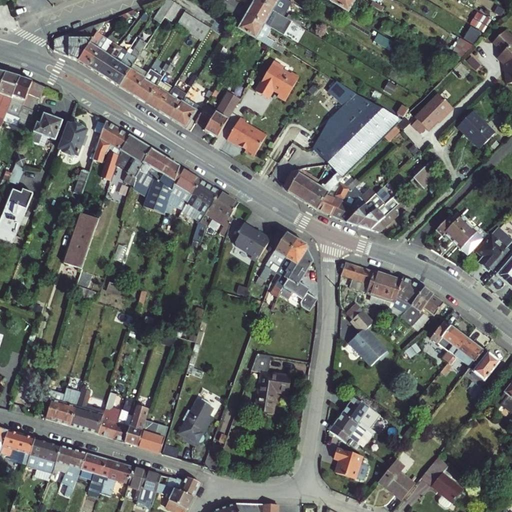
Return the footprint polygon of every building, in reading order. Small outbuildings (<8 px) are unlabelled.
[(164,17),(173,3),(168,0),(167,0),(154,18),(160,22),(164,17)] [(255,0),(255,1),(272,11),(278,0),(255,0)] [(283,0),(278,0),(272,11),(279,14),(286,1),(283,0)] [(355,0),(332,0),(331,2),(348,12),(355,0)] [(272,11),(255,1),(247,15),(264,25),(270,29),(284,37),(293,22),(287,19),(279,14),(272,11)] [(372,2),(370,5),(381,12),(383,8),(372,2)] [(173,3),(164,17),(171,21),(180,7),(173,3)] [(503,11),(497,7),(493,13),(499,17),(503,11)] [(480,11),(466,38),(478,44),(492,17),(480,11)] [(197,21),(184,13),(176,26),(189,34),(197,21)] [(264,25),(247,15),(238,29),(248,35),(271,48),(282,54),(285,50),(265,38),(270,29),(264,25)] [(302,24),(289,16),(287,19),(293,22),(300,27),(302,24)] [(364,17),(362,20),(370,25),(372,22),(364,17)] [(201,41),(210,29),(197,21),(189,34),(201,41)] [(54,52),(78,62),(97,33),(104,23),(53,41),(54,52)] [(390,37),(395,28),(389,24),(388,26),(384,24),(380,31),(390,37)] [(511,34),(508,31),(495,43),(505,54),(501,58),(509,65),(510,70),(508,70),(511,85),(511,84),(511,34)] [(88,68),(100,50),(95,47),(101,36),(97,33),(78,62),(88,68)] [(392,43),(378,35),(374,42),(387,50),(392,43)] [(100,50),(107,39),(101,36),(95,47),(100,50)] [(97,74),(116,45),(107,39),(100,50),(88,68),(92,71),(97,74)] [(118,86),(129,69),(133,63),(137,57),(142,49),(146,43),(139,39),(130,54),(127,51),(119,62),(107,80),(118,86)] [(464,60),(475,48),(468,44),(457,56),(464,60)] [(107,80),(119,62),(115,59),(122,48),(116,45),(97,74),(107,80)] [(119,62),(127,51),(122,48),(115,59),(119,62)] [(145,51),(142,49),(137,57),(140,59),(145,51)] [(509,65),(501,58),(500,59),(507,67),(508,70),(510,70),(509,65)] [(282,68),(272,62),(254,92),(266,99),(272,91),(277,94),(275,97),(283,102),(297,79),(289,74),(288,76),(281,71),(282,68)] [(133,63),(129,69),(143,77),(145,74),(146,72),(133,63)] [(131,95),(142,79),(143,77),(129,69),(118,86),(131,95)] [(0,126),(4,116),(7,109),(19,77),(5,74),(0,84),(0,126)] [(158,81),(145,74),(143,77),(142,79),(155,87),(158,81)] [(190,87),(197,77),(194,75),(188,86),(190,87)] [(7,109),(19,114),(32,80),(19,77),(7,109)] [(144,103),(155,87),(142,79),(131,95),(144,103)] [(32,80),(19,114),(25,116),(22,123),(29,126),(44,87),(32,80)] [(157,111),(167,95),(171,89),(159,81),(158,81),(155,87),(144,103),(157,111)] [(209,99),(215,88),(207,83),(204,89),(208,92),(205,97),(209,99)] [(334,175),(339,181),(381,141),(386,135),(395,127),(398,125),(402,121),(355,95),(337,83),(328,92),(344,107),(329,121),(315,150),(333,171),(335,174),(334,175)] [(184,97),(171,89),(167,95),(180,103),(184,97)] [(180,103),(167,95),(157,111),(170,119),(180,103)] [(216,139),(238,103),(225,95),(215,112),(204,106),(194,122),(206,129),(204,131),(216,139)] [(437,95),(413,119),(416,121),(424,130),(427,132),(437,122),(441,119),(442,121),(453,110),(437,95)] [(198,106),(184,97),(180,103),(170,119),(185,128),(198,106)] [(407,109),(401,105),(396,114),(402,118),(407,109)] [(494,134),(473,112),(459,126),(480,148),(494,134)] [(45,137),(54,140),(60,122),(43,116),(39,126),(36,125),(29,142),(37,145),(41,135),(45,137)] [(248,123),(240,118),(226,140),(238,148),(239,146),(242,148),(243,148),(246,149),(244,153),(253,158),(266,137),(248,126),(248,123)] [(408,126),(404,121),(399,125),(404,130),(408,126)] [(424,130),(416,121),(410,126),(419,135),(424,130)] [(116,157),(120,151),(128,137),(115,128),(104,122),(89,167),(94,169),(96,162),(101,165),(91,198),(102,201),(116,157)] [(85,131),(68,125),(66,129),(61,143),(57,154),(71,159),(72,155),(76,156),(85,131)] [(395,127),(386,135),(389,138),(398,130),(395,127)] [(138,167),(149,149),(128,137),(120,151),(135,160),(122,178),(133,184),(133,182),(137,171),(138,167)] [(165,206),(177,166),(149,149),(138,167),(137,171),(152,180),(148,190),(141,208),(162,216),(163,212),(165,206)] [(24,159),(17,156),(11,173),(21,176),(24,168),(21,167),(24,159)] [(429,163),(413,178),(423,188),(433,178),(438,173),(433,168),(429,163)] [(198,180),(177,166),(165,206),(173,209),(178,198),(185,201),(198,180)] [(290,189),(298,175),(302,169),(292,171),(284,185),(290,189)] [(79,196),(87,173),(81,170),(73,194),(79,196)] [(137,171),(133,182),(148,190),(152,180),(137,171)] [(18,185),(21,176),(11,173),(8,181),(18,185)] [(322,184),(324,185),(334,175),(332,173),(322,184)] [(316,185),(298,175),(290,189),(288,192),(305,203),(316,185)] [(305,203),(317,210),(327,193),(336,184),(339,181),(334,175),(324,185),(322,184),(320,188),(316,185),(305,203)] [(208,185),(198,180),(185,201),(184,204),(195,210),(191,219),(194,220),(198,222),(204,212),(208,206),(217,191),(208,185)] [(317,210),(332,217),(346,190),(350,192),(358,185),(353,180),(344,189),(340,186),(333,196),(327,193),(317,210)] [(336,184),(327,193),(333,196),(340,186),(336,184)] [(344,223),(357,226),(376,209),(377,210),(381,206),(384,204),(388,201),(384,197),(373,187),(363,196),(360,195),(354,205),(347,201),(351,193),(350,192),(346,190),(332,217),(344,223)] [(20,193),(12,190),(0,219),(0,234),(12,240),(14,235),(16,235),(18,223),(21,216),(23,216),(32,194),(22,189),(20,193)] [(230,218),(238,203),(217,191),(208,206),(224,215),(223,222),(222,227),(230,229),(233,219),(230,218)] [(102,201),(91,198),(85,213),(97,217),(99,213),(102,201)] [(402,209),(391,198),(388,201),(384,204),(381,206),(377,210),(376,209),(357,226),(372,231),(377,232),(402,209)] [(173,209),(165,206),(163,212),(171,216),(173,209)] [(224,215),(208,206),(204,212),(212,216),(223,222),(224,215)] [(63,264),(81,269),(97,217),(85,213),(85,214),(78,212),(63,264)] [(198,222),(202,224),(204,225),(212,216),(204,212),(198,222)] [(460,215),(453,223),(448,218),(446,220),(435,231),(440,236),(443,234),(459,249),(467,256),(482,240),(475,233),(463,222),(465,220),(460,215)] [(196,251),(202,224),(198,222),(194,220),(188,248),(196,251)] [(258,260),(271,238),(258,231),(257,232),(243,224),(237,234),(239,235),(234,243),(235,246),(258,260)] [(272,264),(279,268),(297,239),(287,233),(259,278),(264,281),(270,271),(268,270),(272,264)] [(497,269),(511,253),(489,235),(481,244),(482,245),(475,252),(481,258),(477,263),(480,266),(491,275),(497,269)] [(297,239),(279,268),(275,274),(280,277),(275,288),(282,292),(284,288),(307,250),(306,245),(297,239)] [(307,250),(284,288),(282,292),(281,292),(280,294),(279,294),(279,296),(288,301),(292,294),(303,300),(301,303),(304,309),(310,312),(315,305),(315,297),(308,293),(309,291),(308,288),(300,284),(313,262),(307,250)] [(511,251),(511,253),(497,269),(500,271),(511,258),(511,251)] [(511,258),(500,271),(501,275),(500,276),(504,280),(503,280),(511,287),(511,286),(511,258)] [(341,273),(341,275),(369,286),(373,273),(343,262),(341,273)] [(367,291),(366,293),(394,303),(395,300),(395,299),(401,281),(374,271),(373,273),(369,286),(367,291)] [(401,281),(395,299),(409,305),(407,307),(405,305),(396,316),(400,319),(415,302),(424,289),(403,278),(401,281)] [(110,281),(106,292),(120,297),(124,286),(110,281)] [(246,287),(239,285),(236,293),(243,296),(246,287)] [(75,287),(73,294),(91,301),(95,302),(98,294),(75,287)] [(433,317),(444,304),(441,302),(424,289),(415,302),(400,319),(407,323),(418,312),(420,313),(423,309),(433,317)] [(357,301),(363,303),(366,293),(367,291),(363,290),(363,291),(360,290),(357,301)] [(142,291),(136,314),(142,316),(148,292),(142,291)] [(205,310),(197,307),(193,319),(201,322),(205,310)] [(407,323),(412,327),(423,315),(420,313),(418,312),(407,323)] [(366,332),(373,325),(369,320),(362,313),(352,322),(350,324),(359,334),(347,345),(369,369),(378,362),(380,364),(389,357),(366,332)] [(466,340),(444,323),(431,339),(447,352),(441,360),(447,364),(466,340)] [(164,337),(162,344),(172,347),(174,339),(164,337)] [(457,360),(470,370),(483,353),(466,340),(447,364),(441,371),(445,374),(453,364),(457,360)] [(498,364),(483,353),(470,370),(468,372),(471,374),(472,372),(485,382),(498,364)] [(268,374),(270,357),(257,355),(251,373),(260,374),(255,412),(273,414),(276,393),(288,394),(290,377),(268,374)] [(81,385),(82,380),(77,378),(73,391),(78,392),(81,385)] [(81,430),(96,435),(103,412),(85,406),(89,391),(86,391),(87,387),(85,386),(81,385),(78,392),(74,407),(69,426),(81,430)] [(511,385),(500,401),(503,403),(501,406),(511,414),(511,385)] [(55,422),(61,403),(64,391),(49,386),(42,411),(47,413),(45,419),(55,422)] [(471,399),(479,405),(487,396),(488,394),(480,387),(471,399)] [(73,391),(65,389),(64,391),(61,403),(74,407),(78,392),(73,391)] [(96,435),(112,440),(120,412),(115,411),(115,412),(111,411),(112,406),(116,395),(109,393),(103,412),(96,435)] [(354,397),(342,414),(359,427),(373,437),(375,438),(378,434),(367,426),(360,420),(369,408),(354,397)] [(213,409),(208,407),(197,401),(180,434),(196,444),(202,433),(201,432),(213,409)] [(61,403),(55,422),(69,426),(74,407),(61,403)] [(125,443),(138,447),(144,432),(151,411),(135,407),(134,412),(132,418),(125,443)] [(376,413),(369,408),(360,420),(367,426),(376,413)] [(120,412),(112,440),(125,443),(132,418),(127,416),(128,415),(123,413),(120,412)] [(342,414),(329,433),(345,445),(349,440),(356,444),(363,449),(370,440),(373,437),(359,427),(342,414)] [(158,423),(155,435),(167,439),(171,426),(158,423)] [(35,440),(0,429),(0,457),(4,459),(6,457),(11,459),(13,453),(24,456),(22,462),(21,467),(26,469),(27,464),(35,440)] [(155,435),(144,432),(138,447),(162,455),(167,439),(155,435)] [(61,447),(35,440),(27,464),(53,471),(54,469),(56,465),(61,447)] [(212,444),(204,467),(215,471),(223,448),(212,444)] [(66,472),(74,451),(61,447),(56,465),(54,469),(66,472)] [(339,461),(334,473),(355,480),(362,457),(337,449),(333,459),(339,461)] [(73,470),(80,472),(82,467),(87,454),(74,451),(66,472),(64,477),(70,478),(73,470)] [(13,453),(11,459),(22,462),(24,456),(13,453)] [(105,470),(108,460),(87,454),(82,467),(80,472),(94,475),(87,494),(96,497),(98,492),(104,478),(107,479),(109,471),(105,470)] [(443,472),(449,466),(438,457),(421,477),(432,485),(431,485),(443,495),(437,502),(438,504),(444,510),(447,509),(453,503),(463,489),(443,472)] [(104,478),(98,492),(105,494),(106,492),(110,493),(114,481),(128,485),(134,468),(108,460),(105,470),(109,471),(107,479),(104,478)] [(404,468),(396,461),(390,468),(379,482),(402,501),(415,485),(400,473),(404,468)] [(138,501),(146,471),(134,468),(128,485),(124,498),(138,501)] [(148,472),(146,471),(138,501),(137,507),(150,510),(156,492),(158,484),(161,475),(148,472)] [(161,475),(158,484),(192,498),(200,483),(186,477),(185,481),(177,479),(177,480),(161,475)] [(496,489),(487,482),(484,485),(493,493),(496,489)] [(192,498),(158,484),(156,492),(164,495),(165,494),(171,497),(165,511),(167,511),(185,511),(187,510),(192,498)] [(511,511),(511,503),(510,502),(502,511),(511,511)]
